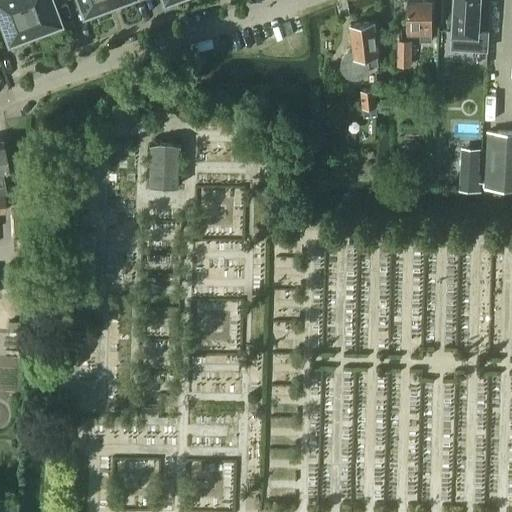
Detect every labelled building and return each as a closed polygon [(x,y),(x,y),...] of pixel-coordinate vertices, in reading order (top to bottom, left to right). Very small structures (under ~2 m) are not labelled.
[(32,33),(35,31),(23,0),(0,0),(0,14),(0,15),(10,41),(15,39),(21,42),(30,39),(32,33)] [(52,0),(23,0),(35,31),(39,30),(45,33),(54,29),(56,23),(60,22),(52,0)] [(80,0),(85,13),(89,11),(95,14),(104,11),(106,5),(110,3),(109,0),(80,0)] [(432,0),(407,0),(408,29),(420,29),(420,41),(432,41),(432,0)] [(455,0),(454,31),(453,47),(486,49),(487,33),(488,0),(455,0)] [(378,64),(374,22),(351,25),(353,51),(348,53),(343,56),(341,60),(340,66),(342,72),(346,76),(350,78),(356,79),(362,77),(366,74),(368,70),(369,65),(378,64)] [(411,40),(398,40),(397,66),(411,66),(411,40)] [(377,107),(375,88),(360,90),(362,108),(377,107)] [(511,133),(488,132),(485,187),(511,188),(511,133)] [(2,139),(0,139),(0,211),(5,212),(4,193),(6,192),(1,171),(9,170),(2,139)] [(170,142),(161,141),(149,144),(150,145),(151,144),(150,186),(178,186),(179,145),(181,146),(181,145),(170,142)] [(464,158),(462,189),(477,190),(479,158),(464,158)] [(19,324),(9,324),(9,334),(18,335),(19,324)] [(18,336),(4,335),(4,347),(18,347),(18,336)]
